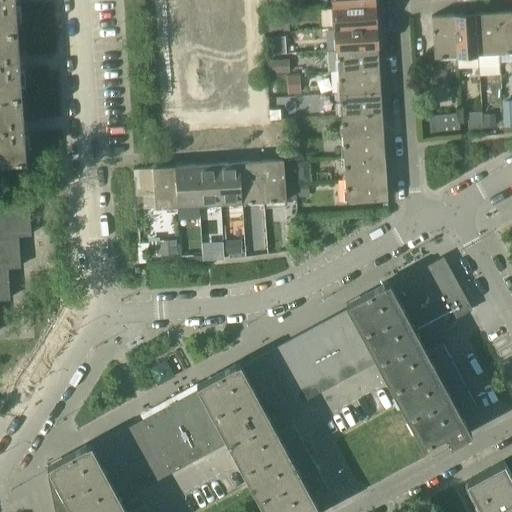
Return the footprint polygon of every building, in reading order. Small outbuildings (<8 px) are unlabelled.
[(15,0),(0,0),(0,30),(17,30),(15,0)] [(374,4),(333,7),(335,28),(376,26),(374,4)] [(511,10),(496,12),(498,52),(511,51),(511,10)] [(496,12),(474,13),(477,54),(498,52),(496,12)] [(474,13),(453,14),(455,55),(477,54),(474,13)] [(453,14),(431,16),(434,57),(455,55),(453,14)] [(265,31),(289,30),(288,17),(264,18),(265,31)] [(376,26),(335,28),(336,49),(377,47),(376,26)] [(17,30),(0,30),(0,95),(21,94),(17,30)] [(300,31),(287,32),(288,41),(300,40),(300,31)] [(377,47),(336,49),(338,71),(378,68),(377,47)] [(268,73),(288,72),(288,59),(267,60),(268,73)] [(378,68),(338,71),(339,92),(380,89),(378,68)] [(380,89),(339,92),(340,115),(381,112),(380,89)] [(511,102),(511,90),(501,90),(502,102),(503,102),(503,106),(511,106),(511,102)] [(21,94),(0,95),(0,161),(26,159),(21,94)] [(301,97),(271,96),(270,112),(300,113),(301,97)] [(381,112),(340,115),(342,136),(383,133),(381,112)] [(424,113),(424,127),(459,126),(458,112),(424,113)] [(483,131),(492,131),(492,125),(491,125),(491,114),(482,114),(482,126),(483,126),(483,131)] [(460,120),(461,132),(475,131),(474,121),(473,121),(473,119),(465,119),(465,120),(460,120)] [(383,133),(342,136),(343,158),(384,155),(383,133)] [(384,155),(343,158),(345,180),(385,177),(384,155)] [(283,158),(261,160),(263,201),(285,199),(283,158)] [(283,159),(284,182),(294,182),(292,158),(283,159)] [(261,160),(239,161),(242,202),(263,201),(261,160)] [(239,161),(218,163),(221,203),(242,202),(239,161)] [(312,161),(294,163),(295,182),(313,180),(312,161)] [(218,163),(197,164),(199,205),(221,203),(218,163)] [(199,205),(197,164),(175,165),(178,206),(179,216),(200,215),(199,205)] [(178,206),(175,165),(152,167),(155,208),(178,206)] [(385,177),(345,180),(346,201),(387,199),(385,177)] [(28,202),(0,203),(0,299),(9,298),(7,267),(20,267),(18,235),(30,235),(28,202)] [(159,240),(160,255),(177,254),(176,239),(159,240)] [(471,309),(446,262),(445,263),(427,273),(452,319),(471,309)] [(452,319),(427,273),(409,283),(434,329),(452,319)] [(476,407),(442,343),(423,354),(415,339),(390,293),(384,282),(345,303),(351,314),(260,364),(284,410),(377,360),(401,405),(419,439),(423,445),(444,433),(450,444),(467,435),(457,417),(476,407)] [(434,329),(409,283),(390,293),(415,339),(434,329)] [(181,348),(145,367),(154,386),(191,367),(181,348)] [(327,488),(293,424),(273,435),(266,421),(284,410),(260,364),(241,374),(235,363),(196,384),(202,395),(227,441),(252,486),(265,511),(315,511),(308,498),(327,488)] [(227,441),(202,395),(184,405),(209,451),(227,441)] [(209,451),(184,405),(147,425),(172,471),(209,451)] [(172,471),(147,425),(128,435),(153,481),(172,471)] [(130,511),(122,511),(116,501),(153,481),(128,435),(91,455),(85,444),(67,454),(47,465),(53,476),(52,477),(59,511),(147,511),(143,505),(130,511)] [(511,511),(511,476),(503,460),(466,480),(483,511),(511,511)]
